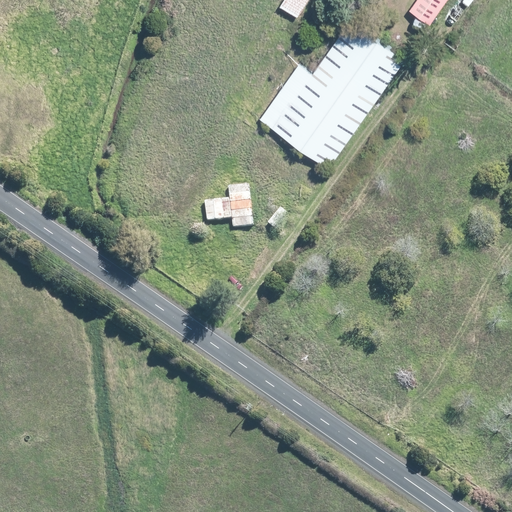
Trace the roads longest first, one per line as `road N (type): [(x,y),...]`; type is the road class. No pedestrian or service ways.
road 1 (unclassified): [(0,200),(450,511)]
road 2 (unknown): [(209,344),(415,54)]
